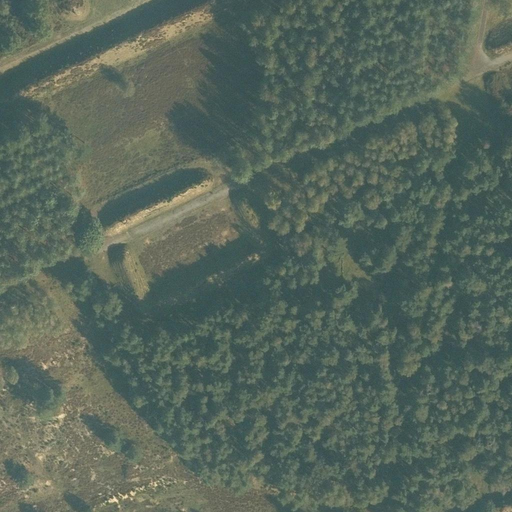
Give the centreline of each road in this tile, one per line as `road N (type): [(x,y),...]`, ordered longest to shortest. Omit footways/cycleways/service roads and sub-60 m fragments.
road 1 (track): [(479,73),(0,301)]
road 2 (track): [(156,0),(0,75)]
